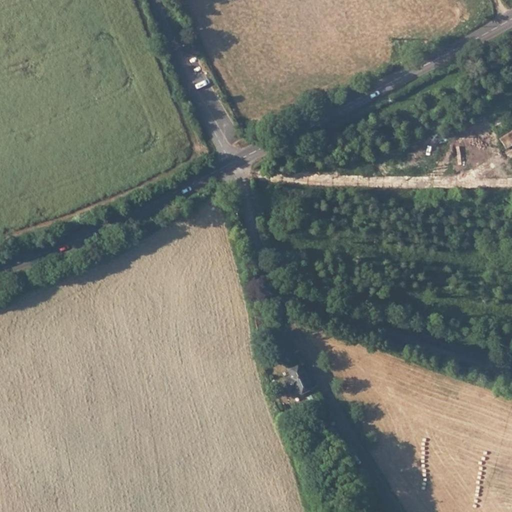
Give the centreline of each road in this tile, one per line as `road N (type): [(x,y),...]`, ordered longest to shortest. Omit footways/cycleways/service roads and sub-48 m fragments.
road 1 (unclassified): [(232,161),(274,289),(511,371)]
road 2 (secondary): [(232,161),(511,17)]
road 3 (secondary): [(0,269),(104,229),(232,161)]
